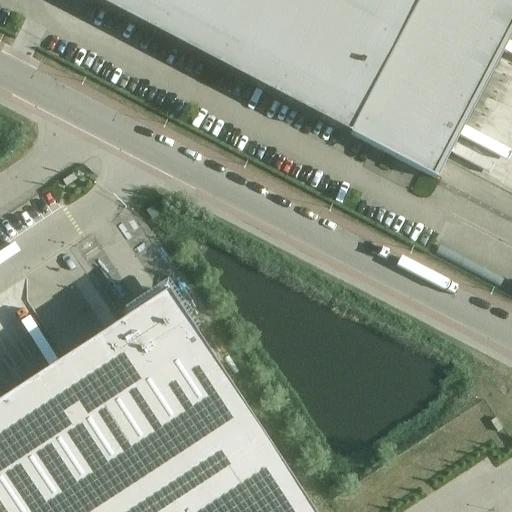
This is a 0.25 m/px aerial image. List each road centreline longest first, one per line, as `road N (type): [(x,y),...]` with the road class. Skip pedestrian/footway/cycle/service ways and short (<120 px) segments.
road 1 (unclassified): [(511,334),(0,72)]
road 2 (unknown): [(51,0),(433,201),(480,213),(511,209)]
road 3 (unknown): [(0,271),(145,167)]
